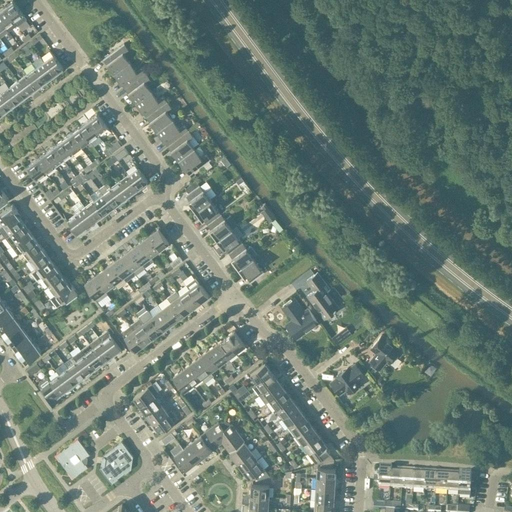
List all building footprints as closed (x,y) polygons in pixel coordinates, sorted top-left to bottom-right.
[(26,19),(12,0),(3,7),(17,25),(17,26),(26,19)] [(17,25),(3,7),(0,9),(0,20),(8,31),(17,25)] [(0,37),(8,31),(0,20),(0,37)] [(32,45),(38,41),(35,37),(29,42),(32,45)] [(130,62),(123,53),(128,49),(124,43),(103,59),(110,69),(109,69),(112,74),(112,75),(130,62)] [(63,68),(53,54),(44,61),(56,77),(60,72),(59,71),(63,68)] [(56,77),(44,61),(40,56),(32,63),(35,67),(46,81),(49,79),(50,80),(56,77),(56,78),(56,77)] [(124,88),(145,72),(141,66),(136,70),(130,62),(112,75),(117,79),(124,88)] [(46,81),(35,67),(26,74),(39,90),(43,85),(42,84),(46,81)] [(151,90),(145,82),(150,78),(145,72),(124,88),(131,97),(130,98),(133,103),(133,104),(151,90)] [(39,90),(26,74),(18,80),(28,94),(32,92),(33,93),(38,90),(39,90)] [(28,94),(18,80),(9,87),(21,103),(22,103),(26,98),(25,97),(28,94)] [(21,103),(9,87),(0,93),(11,107),(14,104),(15,106),(21,103)] [(146,117),(167,101),(163,95),(158,99),(151,90),(133,104),(134,104),(138,108),(139,107),(146,117)] [(11,107),(0,93),(0,110),(4,116),(9,111),(7,110),(11,107)] [(173,119),(166,111),(171,107),(167,101),(146,117),(153,126),(152,127),(155,132),(155,133),(173,119)] [(107,127),(97,113),(88,120),(98,134),(107,127)] [(167,146),(189,130),(184,124),(179,128),(173,119),(155,133),(160,137),(160,136),(167,146)] [(98,134),(88,120),(79,126),(89,140),(98,134)] [(89,140),(79,126),(70,133),(81,147),(89,140)] [(194,148),(188,140),(193,136),(189,130),(167,146),(174,155),(173,156),(176,161),(194,148)] [(81,147),(70,133),(62,139),(72,153),(81,147)] [(72,153),(62,139),(53,146),(63,160),(72,153)] [(63,160),(53,146),(44,152),(55,166),(63,160)] [(118,160),(128,153),(124,147),(114,155),(118,160)] [(189,175),(210,159),(206,153),(201,157),(194,148),(176,161),(176,162),(177,162),(181,166),(182,165),(189,175)] [(55,166),(44,152),(36,159),(46,173),(55,166)] [(225,157),(221,160),(226,166),(230,163),(225,157)] [(46,173),(36,159),(27,165),(37,179),(46,173)] [(89,165),(83,169),(86,172),(92,168),(95,166),(92,162),(89,165)] [(89,172),(88,173),(90,177),(92,179),(96,176),(94,173),(98,170),(96,167),(89,172)] [(148,181),(137,167),(128,174),(140,190),(145,186),(143,184),(148,181)] [(84,175),(78,179),(80,182),(86,178),(87,179),(90,177),(88,173),(87,173),(84,175)] [(140,190),(128,174),(119,181),(130,195),(133,192),(134,193),(140,191),(140,190)] [(65,180),(59,184),(63,189),(69,185),(65,180)] [(130,195),(119,181),(111,187),(123,203),(127,198),(126,197),(130,195)] [(123,203),(111,187),(107,183),(99,189),(102,193),(112,207),(116,205),(117,206),(122,203),(123,204),(123,203)] [(210,199),(203,190),(199,185),(185,195),(189,200),(188,201),(195,211),(210,199)] [(50,199),(60,191),(58,188),(52,192),(50,189),(45,192),(50,199)] [(0,203),(8,198),(3,191),(2,191),(3,191),(1,193),(0,191),(0,203)] [(56,201),(64,196),(61,193),(54,198),(56,201)] [(112,207),(102,193),(93,200),(106,216),(110,211),(109,210),(112,207)] [(221,214),(217,209),(218,209),(210,199),(195,211),(202,220),(203,219),(207,224),(221,214)] [(80,200),(71,206),(76,213),(88,229),(89,229),(88,229),(93,224),(92,223),(95,220),(85,206),(80,200)] [(106,216),(93,200),(85,206),(95,220),(99,218),(100,219),(105,216),(106,216)] [(17,214),(16,213),(15,212),(17,211),(17,210),(12,204),(0,212),(0,220),(3,225),(17,214)] [(88,229),(76,213),(67,220),(77,234),(81,231),(82,232),(88,229)] [(9,233),(23,223),(17,214),(3,225),(9,233)] [(229,215),(224,219),(221,214),(207,224),(210,229),(209,230),(217,239),(232,228),(237,224),(229,215)] [(9,233),(4,237),(11,246),(16,242),(30,231),(23,223),(9,233)] [(242,243),(239,238),(239,237),(243,234),(236,225),(232,229),(232,228),(217,239),(224,249),(225,248),(228,253),(242,243)] [(169,242),(158,228),(149,235),(159,249),(169,242)] [(16,242),(11,246),(17,254),(22,251),(36,240),(30,231),(16,242)] [(159,249),(149,235),(140,242),(150,256),(159,249)] [(29,259),(43,249),(36,240),(22,251),(29,259)] [(154,261),(150,256),(140,242),(130,249),(144,268),(154,261)] [(253,257),(258,253),(252,245),(249,245),(246,247),(242,243),(228,253),(232,258),(231,259),(238,268),(253,257)] [(35,268),(49,258),(43,249),(29,259),(35,268)] [(144,268),(130,249),(121,256),(132,270),(135,274),(144,268)] [(9,261),(2,252),(0,253),(0,256),(5,263),(9,261)] [(121,256),(112,262),(123,276),(126,281),(135,274),(132,270),(121,256)] [(173,267),(182,260),(179,256),(169,263),(170,264),(173,267)] [(264,272),(260,267),(261,267),(253,257),(238,268),(245,278),(246,277),(250,282),(264,272)] [(37,280),(42,277),(56,266),(49,258),(35,268),(31,272),(37,280)] [(15,270),(9,261),(5,263),(12,272),(15,270)] [(123,276),(112,262),(103,269),(114,283),(117,288),(126,281),(123,276)] [(48,285),(62,275),(56,266),(42,277),(48,285)] [(179,267),(175,270),(177,273),(181,279),(186,275),(182,270),(181,270),(179,267)] [(114,283),(103,269),(94,276),(104,290),(114,283)] [(20,276),(15,270),(12,272),(17,278),(20,276)] [(330,300),(325,293),(330,290),(317,272),(307,280),(314,290),(307,295),(324,318),(334,311),(335,311),(337,310),(336,309),(338,308),(332,299),(330,300)] [(55,294),(69,284),(62,275),(48,285),(55,294)] [(107,294),(104,290),(94,276),(84,283),(98,301),(107,294)] [(208,295),(195,277),(186,284),(189,289),(199,302),(208,295)] [(25,289),(32,284),(30,281),(22,286),(25,289)] [(57,307),(78,291),(72,284),(72,285),(71,286),(69,285),(69,284),(55,294),(50,298),(57,307)] [(199,302),(189,289),(179,295),(190,309),(199,302)] [(190,309),(179,295),(176,290),(167,297),(170,302),(181,316),(190,309)] [(43,303),(36,294),(31,298),(38,307),(43,303)] [(319,322),(308,307),(304,310),(294,297),(282,307),(291,320),(286,324),(296,338),(319,322)] [(181,316),(170,302),(161,309),(172,323),(181,316)] [(0,324),(13,314),(6,305),(0,309),(0,324)] [(108,316),(118,308),(116,305),(105,313),(108,316)] [(172,323),(161,309),(152,316),(162,330),(172,323)] [(0,328),(5,335),(20,323),(13,314),(0,324),(0,328)] [(162,330),(152,316),(143,323),(153,336),(162,330)] [(153,336),(143,323),(139,318),(130,325),(144,343),(153,336)] [(12,344),(27,333),(20,323),(5,335),(12,344)] [(82,333),(91,327),(88,324),(80,330),(82,333)] [(144,343),(130,325),(121,332),(135,350),(144,343)] [(121,348),(107,330),(98,336),(112,355),(116,353),(116,354),(122,351),(121,349),(121,348)] [(245,345),(234,330),(225,337),(236,352),(245,345)] [(18,353),(34,342),(27,333),(12,344),(18,353)] [(402,352),(402,350),(398,347),(397,347),(381,335),(370,348),(377,353),(370,361),(379,369),(386,360),(389,363),(395,355),(397,356),(399,356),(402,352)] [(112,355),(98,336),(89,343),(105,364),(110,359),(108,358),(112,355)] [(236,352),(225,337),(216,344),(227,358),(236,352)] [(25,363),(41,351),(34,342),(18,353),(25,363)] [(105,364),(89,343),(81,349),(95,368),(98,366),(99,367),(105,364)] [(227,358),(216,344),(208,350),(218,365),(227,358)] [(95,368),(81,349),(72,356),(76,361),(88,377),(92,372),(91,371),(95,368)] [(218,365),(208,350),(199,357),(213,376),(214,376),(210,371),(218,365)] [(213,376),(199,357),(190,363),(201,377),(205,382),(213,376)] [(88,377),(76,361),(67,367),(77,381),(81,378),(82,380),(87,377),(88,377)] [(30,375),(40,368),(40,367),(37,363),(37,362),(27,370),(30,375)] [(257,382),(271,372),(265,362),(250,373),(257,382)] [(201,377),(190,363),(182,369),(193,384),(201,377)] [(357,380),(363,375),(355,364),(349,368),(348,367),(336,376),(336,378),(331,382),(339,393),(345,389),(348,392),(360,383),(357,380)] [(77,381),(67,367),(58,374),(71,390),(75,385),(74,384),(77,381)] [(193,384),(182,369),(173,376),(183,391),(193,384)] [(257,382),(252,386),(259,395),(260,394),(263,391),(278,380),(271,372),(257,382)] [(71,390),(58,374),(50,380),(60,394),(64,391),(65,393),(70,390),(71,390)] [(47,377),(38,384),(41,387),(53,403),(60,398),(59,397),(57,396),(59,395),(60,394),(50,380),(47,377)] [(266,402),(270,400),(284,389),(278,380),(263,391),(260,394),(261,395),(260,397),(263,401),(265,401),(266,402)] [(140,406),(154,395),(158,392),(151,383),(133,397),(140,406)] [(233,384),(229,387),(230,388),(234,394),(237,397),(240,395),(238,391),(233,384)] [(276,408),(291,398),(284,389),(270,400),(276,408)] [(146,415),(161,404),(154,395),(140,406),(146,415)] [(283,417),(297,406),(291,398),(276,408),(283,417)] [(153,423),(167,412),(161,404),(146,415),(153,423)] [(289,426),(304,415),(297,406),(283,417),(289,426)] [(160,432),(174,422),(178,419),(171,409),(167,412),(153,423),(160,432)] [(296,435),(310,424),(304,415),(289,426),(296,435)] [(218,422),(200,435),(211,450),(222,442),(224,429),(225,421),(223,421),(220,422),(219,423),(218,422)] [(224,429),(222,442),(230,452),(244,442),(231,424),(230,424),(229,423),(227,422),(225,421),(224,429)] [(302,443),(317,432),(310,424),(296,435),(302,443)] [(175,437),(174,435),(171,432),(161,439),(165,444),(175,437)] [(309,452),(323,441),(317,432),(302,443),(309,452)] [(211,450),(200,435),(192,442),(203,456),(211,450)] [(78,438),(55,455),(72,478),(87,466),(84,462),(86,462),(87,458),(85,457),(89,454),(78,438)] [(131,469),(133,456),(121,441),(103,455),(105,457),(105,458),(104,465),(100,468),(111,483),(131,469)] [(333,459),(328,452),(330,450),(323,441),(309,452),(316,461),(318,460),(320,463),(333,459)] [(203,456),(192,442),(183,448),(194,462),(203,456)] [(236,461),(251,450),(244,442),(230,452),(236,461)] [(194,462),(183,448),(174,455),(185,469),(194,462)] [(243,470),(257,459),(251,450),(236,461),(243,470)] [(249,479),(264,468),(257,459),(243,470),(249,479)] [(334,479),(335,468),(333,467),(333,459),(320,463),(320,467),(317,466),(316,478),(334,479)] [(374,476),(373,482),(378,483),(378,487),(390,488),(391,470),(379,469),(379,471),(377,471),(377,473),(377,476),(374,476)] [(401,489),(403,471),(391,470),(390,488),(401,489)] [(413,490),(414,472),(403,471),(401,489),(413,490)] [(424,490),(425,472),(414,472),(413,490),(424,490)] [(436,491),(437,473),(425,472),(424,490),(436,491)] [(447,492),(448,474),(437,473),(436,491),(447,492)] [(458,493),(459,475),(448,474),(447,492),(458,493)] [(470,493),(471,482),(473,483),(473,479),(473,478),(471,477),(471,475),(459,475),(458,493),(470,493)] [(334,490),(334,479),(316,478),(316,489),(334,490)] [(268,497),(269,485),(251,484),(250,495),(268,497)] [(333,501),(334,490),(316,489),(315,499),(333,501)] [(267,507),(268,497),(250,495),(249,506),(267,507)] [(332,511),(333,501),(315,499),(314,510),(332,511)] [(128,511),(122,503),(110,511),(128,511)]
